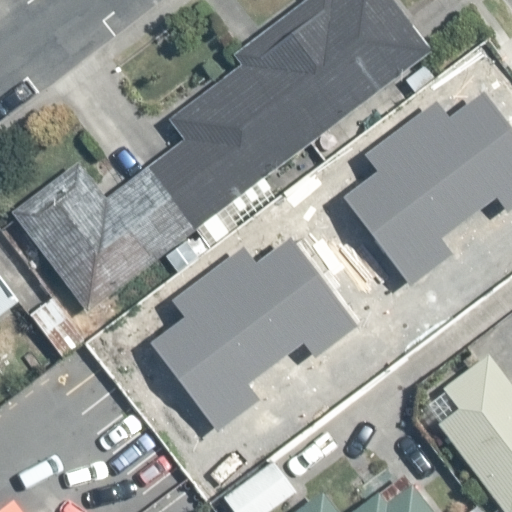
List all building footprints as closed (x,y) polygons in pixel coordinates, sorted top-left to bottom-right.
[(83,313),(194,230),(217,261),(281,213),(300,239),(341,208),(319,180),(339,165),(317,136),(426,55),(385,0),(308,0),(238,53),(243,59),(167,115),(182,136),(101,196),(82,171),(15,222),(83,313)] [(329,240),(365,287),(316,325),(343,359),(392,322),(401,334),(511,247),(511,237),(445,150),(329,240)] [(0,282),(10,274),(0,261),(0,282)] [(511,511),(511,396),(483,359),(421,407),(501,511),(511,511)] [(267,362),(224,392),(243,420),(286,390),(267,362)] [(266,511),(294,492),(271,461),(220,498),(229,511),(266,511)] [(442,511),(424,486),(414,493),(400,474),(348,511),(442,511)]
